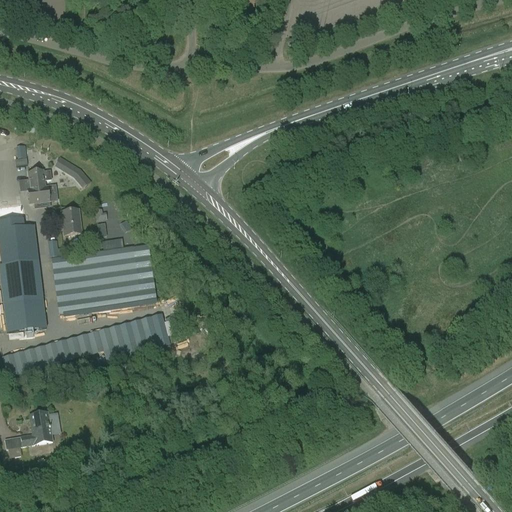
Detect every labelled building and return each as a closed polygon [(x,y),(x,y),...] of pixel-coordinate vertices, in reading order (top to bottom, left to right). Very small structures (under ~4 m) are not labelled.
[(300,49),(300,41),(287,41),(287,49),(300,49)] [(26,147),(17,148),(17,161),(27,160),(26,147)] [(59,161),(55,170),(87,186),(91,176),(59,161)] [(29,182),(26,182),(27,191),(29,206),(49,203),(47,189),(44,189),(43,182),(50,181),(49,173),(42,174),(42,173),(28,174),(29,182)] [(4,210),(10,266),(39,262),(37,248),(27,249),(26,242),(28,241),(25,219),(23,219),(22,208),(19,208),(18,203),(11,204),(11,209),(4,210)] [(78,212),(61,214),(64,237),(81,235),(78,212)] [(104,224),(96,226),(99,239),(107,237),(104,224)] [(112,252),(52,260),(60,320),(157,307),(150,252),(134,254),(133,248),(128,249),(127,240),(111,242),(112,252)] [(48,242),(49,258),(59,258),(58,242),(48,242)] [(83,246),(73,247),(73,254),(84,253),(83,246)] [(43,297),(39,262),(10,266),(0,267),(5,308),(0,308),(1,320),(7,320),(8,326),(5,326),(6,336),(37,332),(33,298),(43,297)] [(165,320),(2,353),(7,378),(170,345),(165,320)] [(29,417),(32,437),(4,442),(6,452),(34,447),(53,444),(48,414),(29,417)]
